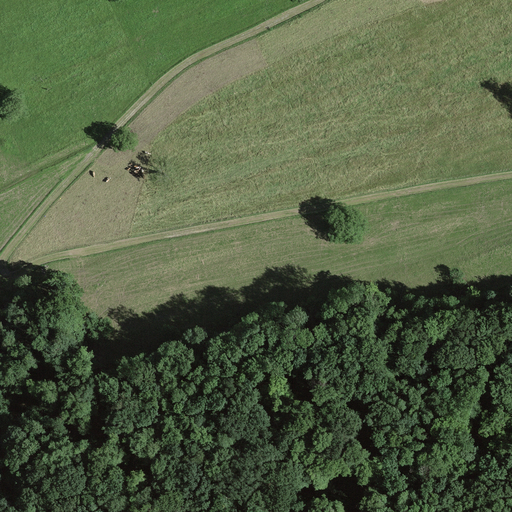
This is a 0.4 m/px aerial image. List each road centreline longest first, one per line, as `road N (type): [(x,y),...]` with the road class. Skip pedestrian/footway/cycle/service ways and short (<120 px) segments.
road 1 (track): [(0,275),(179,228),(511,172)]
road 2 (track): [(312,0),(186,63),(0,255)]
road 3 (track): [(113,131),(0,187)]
